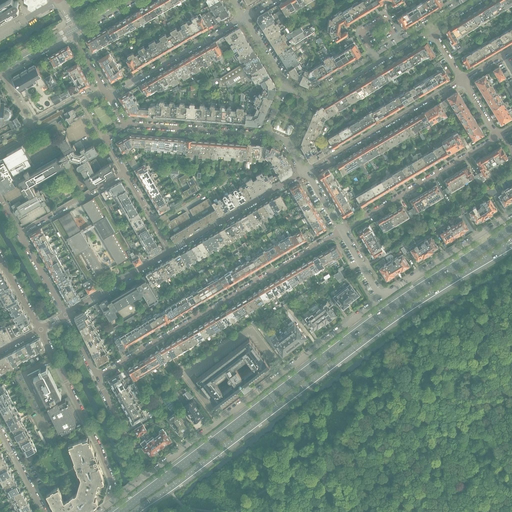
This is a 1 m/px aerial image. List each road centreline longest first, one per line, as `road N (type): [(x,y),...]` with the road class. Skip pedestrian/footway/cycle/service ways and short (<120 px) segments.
road 1 (primary): [(511,228),(387,310),(119,511)]
road 2 (primary): [(135,511),(394,318),(511,242)]
road 3 (residential): [(382,298),(141,477)]
road 4 (residential): [(96,377),(341,230)]
road 5 (residential): [(40,330),(100,451),(112,502)]
road 6 (residential): [(341,230),(497,136)]
road 7 (residential): [(462,78),(306,170)]
road 8 (unknown): [(511,404),(368,511)]
road 9 (residential): [(170,252),(306,170)]
road 10 (residential): [(245,17),(109,97)]
road 11 (residential): [(511,213),(382,298)]
road 12 (residential): [(124,123),(265,134)]
road 13 (residential): [(65,315),(170,252)]
road 14 (residential): [(20,232),(124,172)]
